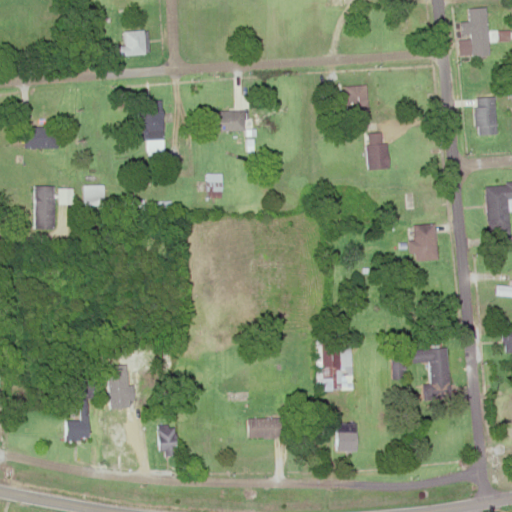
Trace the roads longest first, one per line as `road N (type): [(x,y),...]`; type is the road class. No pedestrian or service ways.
road 1 (residential): [(483,497),(436,0)]
road 2 (residential): [(480,472),(399,484),(187,479),(0,452)]
road 3 (residential): [(442,50),(0,82)]
